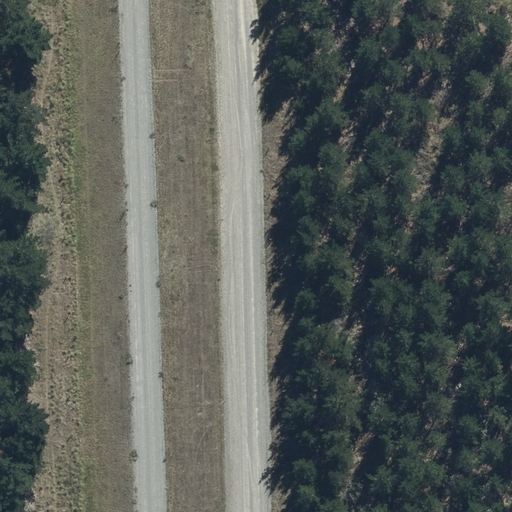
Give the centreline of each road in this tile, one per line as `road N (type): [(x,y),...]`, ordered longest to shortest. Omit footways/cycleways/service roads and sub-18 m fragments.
road 1 (unclassified): [(229,0),(247,511)]
road 2 (unclassified): [(146,511),(129,0)]
